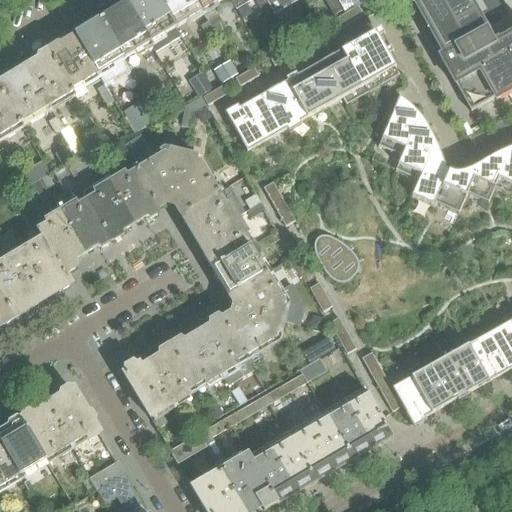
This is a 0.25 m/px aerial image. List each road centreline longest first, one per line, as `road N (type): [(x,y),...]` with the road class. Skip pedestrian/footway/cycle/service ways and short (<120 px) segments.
road 1 (residential): [(172,511),(66,342)]
road 2 (residential): [(391,511),(511,444)]
